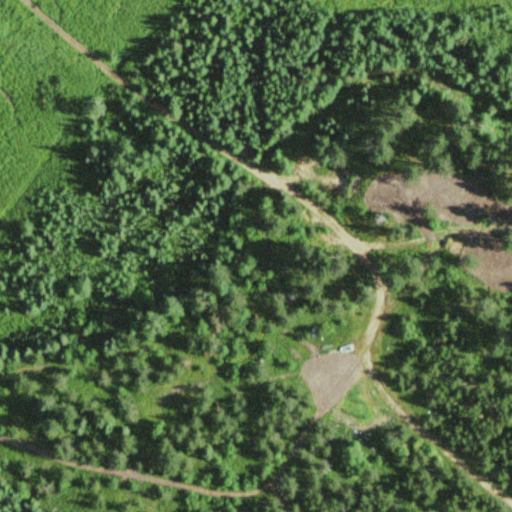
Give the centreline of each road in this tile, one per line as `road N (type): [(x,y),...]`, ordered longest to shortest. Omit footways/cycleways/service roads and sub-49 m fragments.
road 1 (track): [(363,255),(382,292),(364,357),(410,432),(511,497)]
road 2 (track): [(363,255),(494,227),(511,236)]
